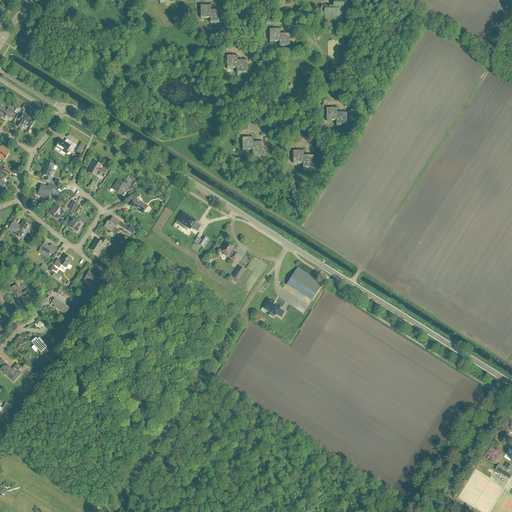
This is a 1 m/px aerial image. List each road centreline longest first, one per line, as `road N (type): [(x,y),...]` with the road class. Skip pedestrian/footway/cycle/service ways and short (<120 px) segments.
road 1 (tertiary): [(62,107),(511,384)]
road 2 (track): [(511,29),(343,296)]
road 3 (track): [(279,260),(113,511)]
